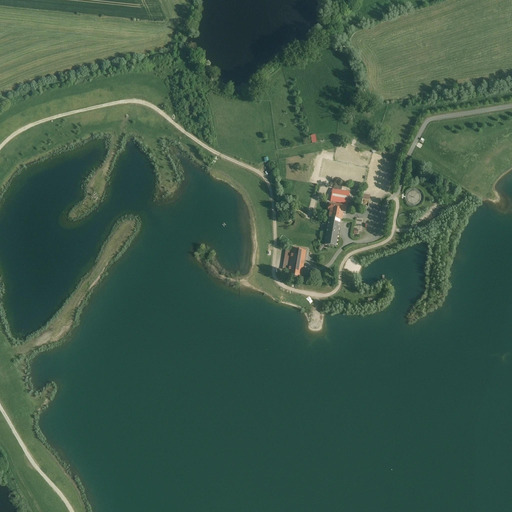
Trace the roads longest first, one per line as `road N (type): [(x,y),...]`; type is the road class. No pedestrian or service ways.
road 1 (track): [(318,300),(284,289),(274,276),(266,179),(152,107),(128,101),(60,116),(0,147)]
road 2 (track): [(393,197),(392,235),(348,255),(338,287),(316,306)]
road 3 (track): [(0,406),(72,511)]
